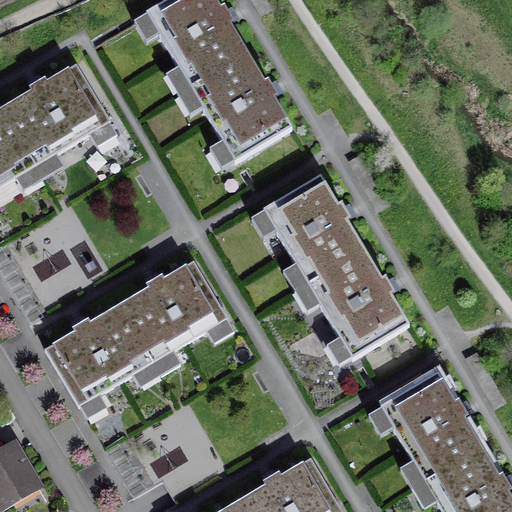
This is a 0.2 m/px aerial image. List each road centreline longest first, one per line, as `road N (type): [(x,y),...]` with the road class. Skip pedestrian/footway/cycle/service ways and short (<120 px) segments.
road 1 (track): [(298,0),(511,309)]
road 2 (residential): [(84,511),(0,369)]
